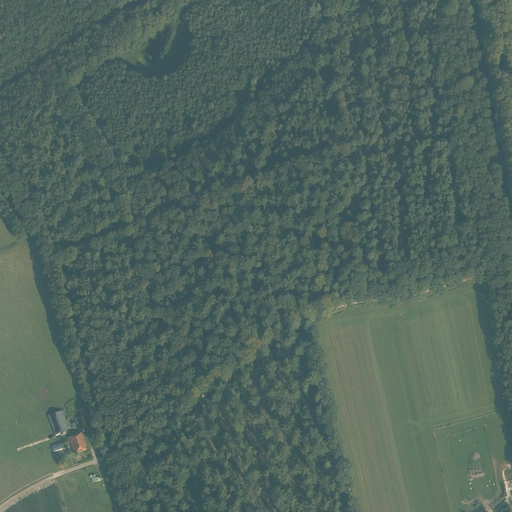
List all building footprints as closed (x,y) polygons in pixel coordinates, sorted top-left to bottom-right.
[(253,89),(247,95),(250,98),(256,92),(253,89)] [(153,262),(156,255),(147,251),(144,259),(153,262)] [(62,411),(48,416),(55,435),(69,430),(81,426),(78,416),(66,420),(62,411)] [(85,417),(81,419),(85,430),(89,429),(85,417)] [(73,450),(74,450),(75,454),(86,450),(85,446),(86,446),(81,433),(80,432),(79,432),(79,433),(72,436),(72,437),(68,438),(73,450)] [(467,493),(479,511),(484,511),(489,509),(490,510),(492,509),(477,486),(467,493)] [(501,501),(491,511),(494,511),(503,504),(501,501)]
